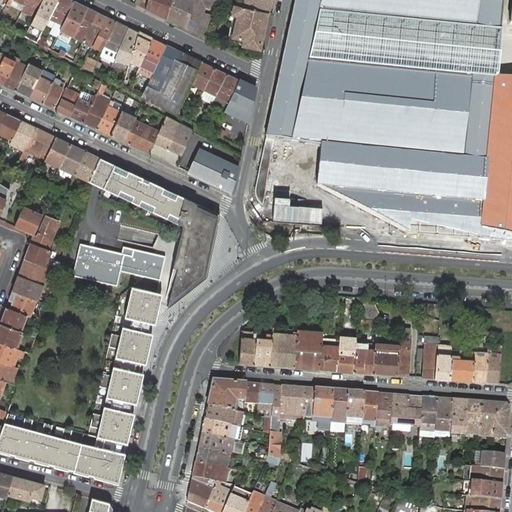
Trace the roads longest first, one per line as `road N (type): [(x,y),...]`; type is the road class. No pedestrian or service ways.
road 1 (secondary): [(195,361),(237,312),(304,276),(511,288)]
road 2 (residential): [(195,361),(246,375),(511,396)]
road 3 (secondary): [(260,263),(195,315),(173,349),(136,500)]
road 4 (residential): [(0,97),(237,210)]
road 5 (secondary): [(511,263),(322,248),(260,263)]
road 6 (residential): [(105,0),(266,74)]
road 7 (secondary): [(159,506),(195,361)]
road 8 (residential): [(136,500),(0,464)]
road 9 (residential): [(237,210),(266,74)]
